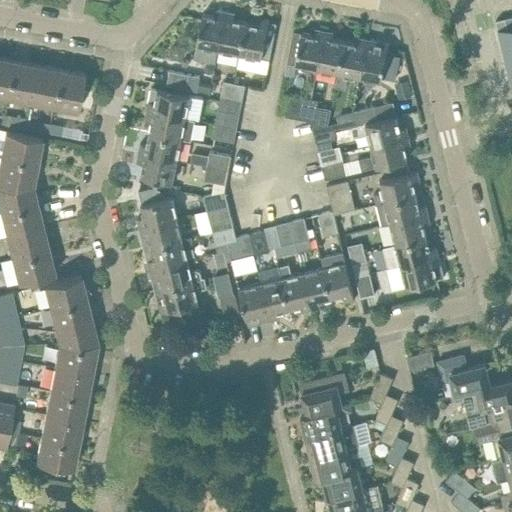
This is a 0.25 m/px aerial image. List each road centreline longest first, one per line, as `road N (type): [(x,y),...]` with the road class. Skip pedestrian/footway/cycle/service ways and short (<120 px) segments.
road 1 (residential): [(125,41),(95,191),(135,352),(215,368),(489,300)]
road 2 (unclassified): [(489,300),(419,21),(404,6),(372,0)]
road 3 (unclassified): [(125,41),(0,17)]
